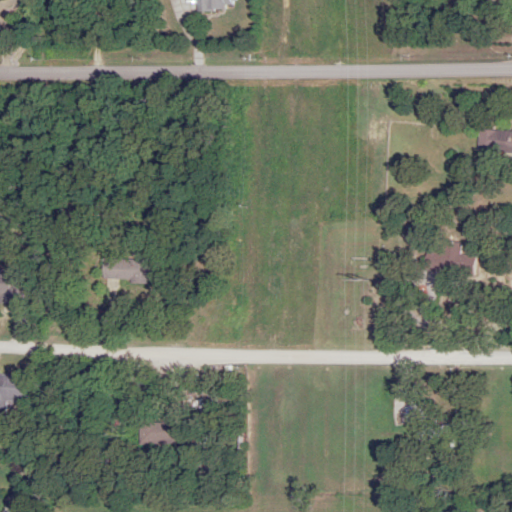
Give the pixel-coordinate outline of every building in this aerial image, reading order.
[(234,0),(191,0),(191,10),(235,10),(234,0)] [(475,152),(511,153),(511,131),(476,130),(475,152)] [(439,252),(422,251),(420,271),(471,275),(472,257),(458,255),(459,243),(440,241),(439,252)] [(149,260),(100,259),(99,281),(148,282),(149,260)] [(0,299),(30,304),(33,276),(0,271),(0,299)] [(0,416),(5,417),(6,402),(23,403),(25,377),(0,374),(0,416)] [(467,431),(465,421),(413,432),(416,444),(447,438),(449,447),(454,446),(453,442),(457,441),(456,433),(467,431)]
